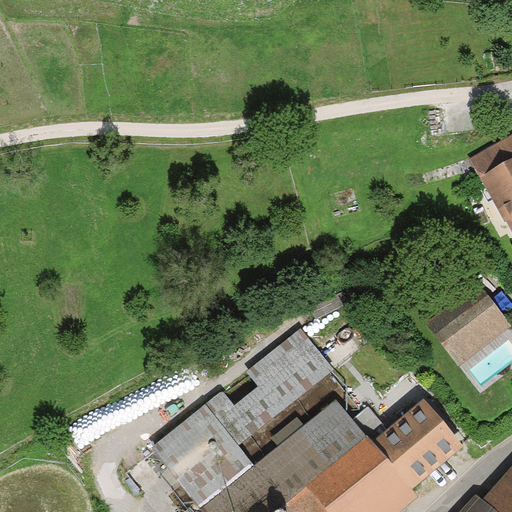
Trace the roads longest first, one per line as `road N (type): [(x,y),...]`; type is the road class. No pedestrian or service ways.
road 1 (track): [(0,142),(51,130),(200,136),(373,110)]
road 2 (residential): [(373,110),(511,82)]
